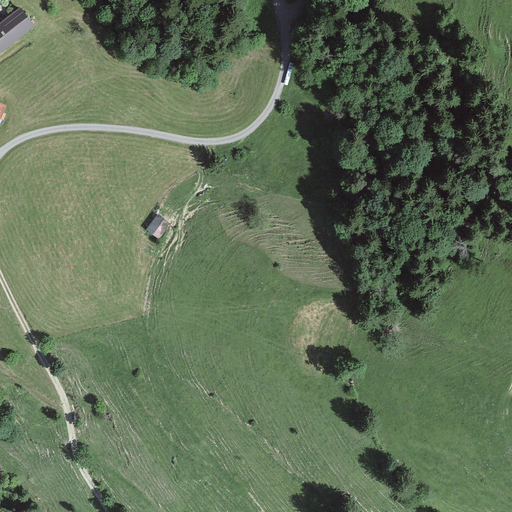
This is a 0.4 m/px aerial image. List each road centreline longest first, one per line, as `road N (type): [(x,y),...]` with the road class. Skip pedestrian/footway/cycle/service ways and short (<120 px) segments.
road 1 (unclassified): [(284,14),(280,85),(264,116),(241,135),(200,141),(73,127),(23,137),(0,153)]
road 2 (track): [(0,274),(60,391),(80,466),(109,511)]
